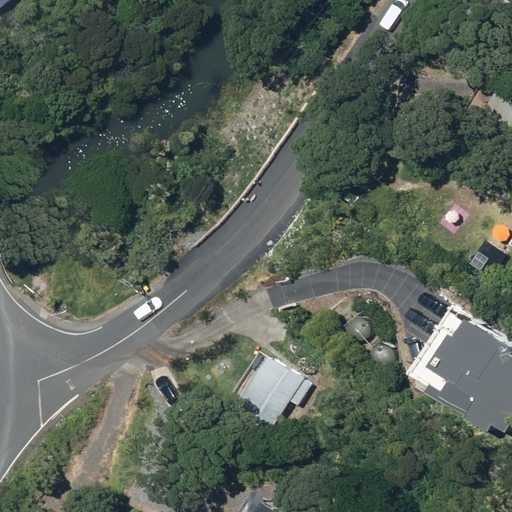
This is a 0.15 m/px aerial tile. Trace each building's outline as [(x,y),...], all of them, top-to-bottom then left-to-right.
[(0,0),(0,15),(20,0),(0,0)] [(511,89),(505,85),(486,117),(511,131),(511,89)] [(511,202),(480,176),(435,229),(484,270),(511,235),(511,202)] [(450,377),(438,396),(487,428),(491,422),(503,430),(511,415),(511,354),(504,349),(507,345),(465,317),(431,364),(450,377)] [(274,355),(238,406),(271,429),(292,398),(299,403),(314,383),(274,355)] [(274,511),(260,503),(254,511),(274,511)]
